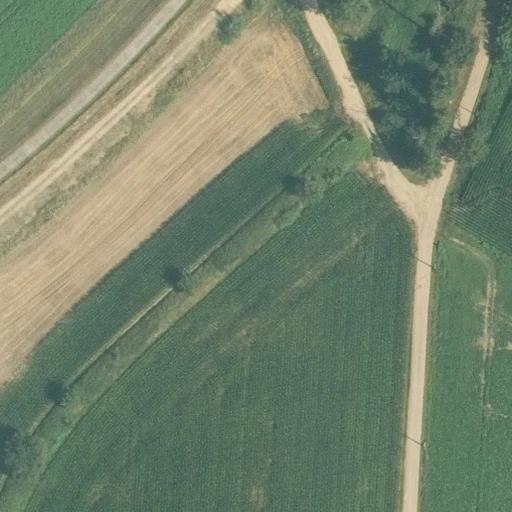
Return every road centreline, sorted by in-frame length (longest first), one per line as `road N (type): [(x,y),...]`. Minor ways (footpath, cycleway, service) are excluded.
road 1 (track): [(497,0),(429,200),(410,511)]
road 2 (track): [(0,221),(237,0)]
